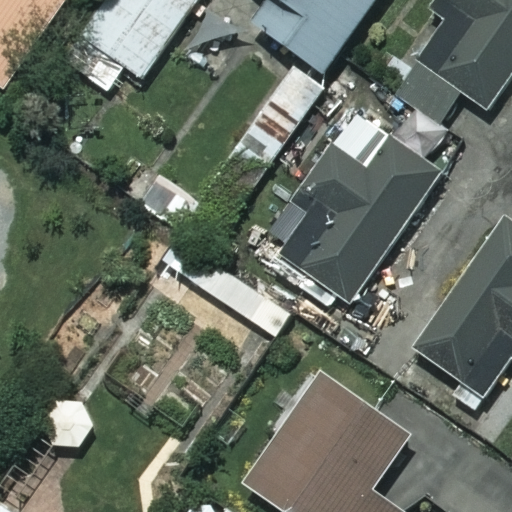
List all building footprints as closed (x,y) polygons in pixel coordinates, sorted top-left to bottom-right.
[(0,0),(0,91),(58,12),(41,0),(0,0)] [(177,0),(139,54),(287,160),(402,0),(177,0)] [(447,35),(398,104),(433,128),(458,93),(482,110),(511,66),(511,0),(445,0),(430,22),(447,35)] [(302,226),(268,275),(291,291),(300,278),(343,308),(433,178),(355,124),(290,218),(302,226)] [(511,231),(507,228),(414,357),(457,388),(449,398),(467,411),(504,358),(511,363),(511,231)] [(289,319),(179,245),(165,265),(275,340),(289,319)] [(386,511),(363,495),(400,443),(320,387),(245,493),(272,511),(386,511)]
